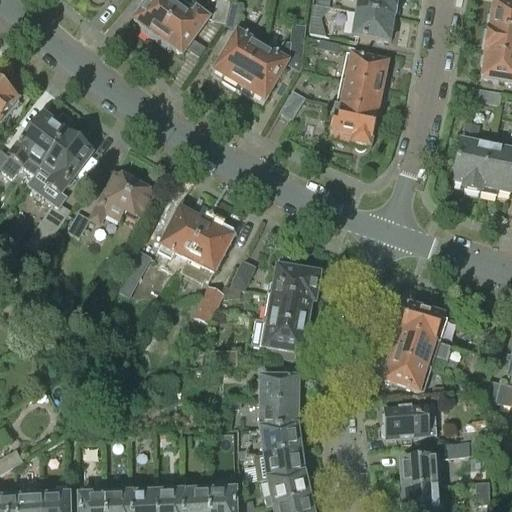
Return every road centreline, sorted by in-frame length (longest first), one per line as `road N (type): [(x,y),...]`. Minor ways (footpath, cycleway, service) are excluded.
road 1 (residential): [(385,234),(273,190),(149,120),(1,0)]
road 2 (residential): [(354,511),(344,387),(349,345),(385,234)]
road 3 (residential): [(385,234),(417,145),(443,0)]
road 4 (residential): [(511,274),(385,234)]
